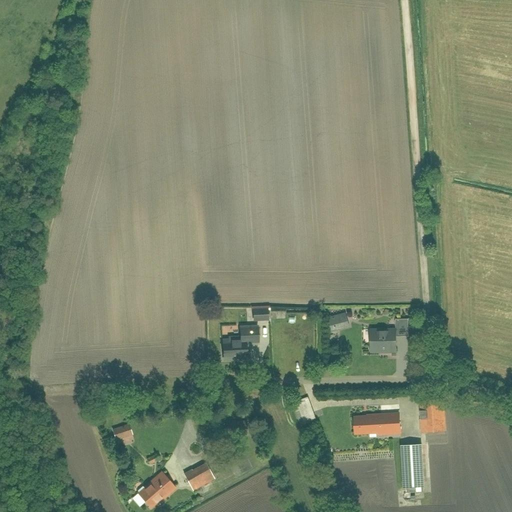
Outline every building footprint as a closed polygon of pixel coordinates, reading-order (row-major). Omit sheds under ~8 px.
[(328,320),(331,333),(350,329),(347,316),(328,320)] [(236,323),(237,338),(258,337),(258,322),(236,323)] [(370,330),(370,353),(399,352),(399,329),(370,330)] [(222,345),(222,362),(246,361),(245,345),(222,345)] [(307,397),(290,403),(299,426),(316,420),(307,397)] [(421,403),(421,434),(443,434),(443,403),(421,403)] [(354,416),(354,434),(399,434),(399,416),(354,416)] [(112,429),(115,440),(132,435),(129,424),(112,429)] [(401,446),(403,486),(425,485),(424,445),(401,446)] [(147,459),(150,465),(160,461),(157,455),(147,459)] [(183,476),(191,490),(213,477),(206,464),(183,476)] [(135,493),(147,508),(172,489),(160,473),(135,493)]
